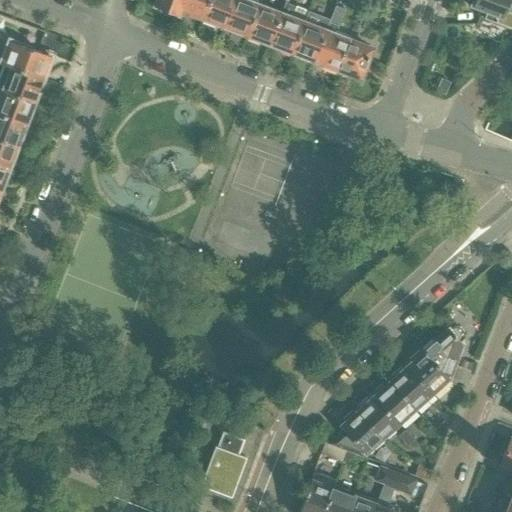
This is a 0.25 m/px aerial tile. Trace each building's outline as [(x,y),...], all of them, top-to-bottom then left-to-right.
[(178,16),(180,10),(183,0),(156,0),(154,7),(178,16)] [(183,0),(180,10),(189,13),(188,15),(201,20),(208,0),(183,0)] [(215,23),(224,27),(234,0),(208,0),(201,20),(215,25),(215,23)] [(233,32),(246,37),(258,5),(260,0),(234,0),(224,27),(234,30),(233,32)] [(511,0),(471,0),(469,7),(476,10),(476,8),(486,11),(483,19),(495,24),(498,16),(502,17),(507,2),(511,3),(511,0)] [(278,49),(291,54),(303,23),(303,22),(307,11),(285,3),(281,14),(280,14),(269,44),(278,47),(278,49)] [(260,40),(269,44),(280,14),(258,5),(246,37),(259,42),(260,40)] [(323,66),(335,71),(347,40),(334,35),(344,10),(334,6),(325,31),(314,61),(323,65),(323,66)] [(305,58),(314,61),(325,31),(303,23),(291,54),(304,59),(305,58)] [(0,63),(4,65),(42,79),(43,75),(45,76),(50,60),(49,59),(47,55),(48,55),(37,51),(37,52),(36,51),(33,50),(31,47),(25,45),(23,46),(10,41),(11,39),(0,35),(0,63)] [(347,40),(335,71),(349,76),(349,75),(359,78),(371,49),(347,40)] [(0,74),(0,87),(4,89),(34,100),(42,79),(4,65),(0,74)] [(0,113),(25,123),(29,114),(32,112),(34,106),(33,103),(34,100),(4,89),(3,91),(0,90),(0,113)] [(0,113),(0,139),(17,146),(17,145),(20,143),(23,137),(21,133),(25,123),(0,113)] [(0,165),(8,169),(12,159),(15,157),(17,151),(16,148),(17,146),(0,139),(0,165)] [(0,165),(0,189),(3,181),(6,179),(8,174),(7,170),(8,169),(0,165)] [(432,339),(420,349),(447,379),(453,385),(457,382),(464,384),(470,371),(453,364),(461,342),(460,341),(462,340),(462,339),(463,337),(464,336),(464,334),(463,332),(463,331),(462,329),(460,328),(459,327),(457,327),(455,327),(453,327),(452,328),(450,330),(449,329),(434,342),(432,339)] [(411,363),(407,366),(432,393),(447,379),(420,349),(408,359),(411,363)] [(400,367),(387,378),(410,404),(414,408),(432,393),(407,366),(403,370),(400,367)] [(378,393),(373,397),(397,423),(414,408),(410,404),(387,378),(375,390),(378,393)] [(440,395),(437,398),(450,412),(451,414),(454,411),(440,395)] [(366,397),(355,408),(382,438),(397,423),(373,397),(369,401),(366,397)] [(450,412),(437,398),(433,401),(440,409),(439,410),(445,417),(450,412)] [(382,438),(355,408),(342,419),(345,422),(340,426),(343,430),(328,443),(346,450),(353,453),(361,456),(382,438)] [(409,423),(403,428),(411,437),(417,432),(409,423)] [(411,437),(403,428),(397,434),(405,443),(411,437)] [(199,486),(202,486),(231,497),(231,496),(234,487),(235,487),(235,486),(238,478),(239,477),(238,477),(242,468),(242,467),(245,459),(246,458),(237,454),(238,453),(238,454),(244,439),(243,439),(223,432),(223,431),(217,446),(218,446),(217,447),(214,446),(214,447),(211,455),(210,456),(211,457),(207,465),(207,466),(204,475),(203,476),(200,484),(199,486)] [(511,511),(511,438),(510,438),(500,463),(511,468),(511,472),(510,478),(511,479),(498,511),(511,511)] [(320,454),(342,462),(346,450),(328,443),(328,444),(324,442),(320,454)] [(431,472),(430,472),(418,464),(414,476),(428,481),(431,472)] [(376,480),(384,483),(389,471),(381,468),(376,480)] [(389,471),(384,483),(409,492),(414,480),(389,471)] [(298,511),(322,511),(335,480),(313,472),(298,511)] [(322,511),(347,511),(353,496),(332,488),(335,480),(322,511)] [(347,511),(372,511),(377,501),(376,501),(375,504),(353,496),(347,511)] [(377,501),(372,511),(395,511),(397,509),(377,501)]
